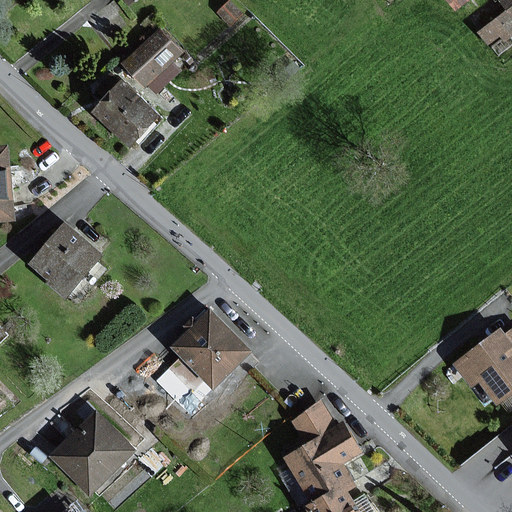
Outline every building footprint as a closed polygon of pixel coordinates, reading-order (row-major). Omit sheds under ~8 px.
[(511,33),(511,0),(506,0),(511,7),(511,8),(483,31),(490,41),(501,32),(506,38),(511,33)] [(187,52),(161,26),(125,61),(156,92),(180,68),(175,63),(187,52)] [(161,113),(126,80),(100,108),(136,141),(161,113)] [(11,143),(0,144),(0,220),(19,219),(11,143)] [(105,252),(69,223),(37,261),(57,278),(54,282),(70,295),(105,252)] [(253,349),(214,309),(179,342),(219,382),(253,349)] [(0,345),(11,334),(0,323),(0,345)] [(511,330),(509,333),(504,327),(458,361),(476,384),(483,378),(500,400),(511,391),(511,330)] [(290,456),(317,502),(348,484),(356,480),(344,459),(362,449),(348,423),(338,429),(325,406),(298,422),(311,444),(290,456)] [(137,448),(100,410),(56,453),(93,491),(137,448)] [(364,511),(348,484),(317,502),(312,505),(315,511),(364,511)]
